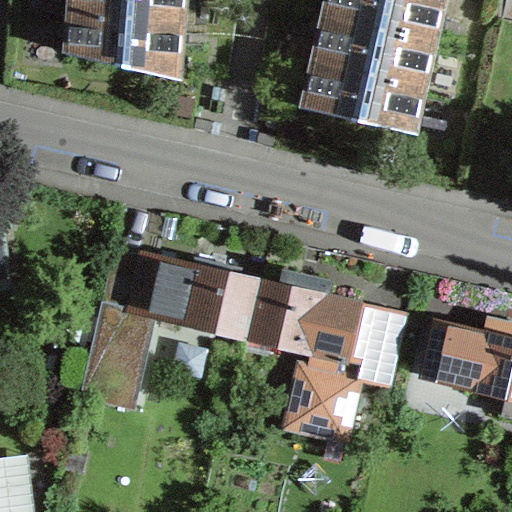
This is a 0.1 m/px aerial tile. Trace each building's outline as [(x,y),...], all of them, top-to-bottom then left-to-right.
[(95,57),(179,77),(185,0),(70,0),(67,51),(95,57)] [(337,113),(414,131),(444,0),(327,0),(303,105),(337,113)] [(0,274),(11,274),(5,218),(0,218),(0,274)] [(150,312),(248,334),(260,280),(238,275),(240,267),(214,261),(196,257),(194,265),(114,247),(80,394),(129,405),(150,312)] [(282,285),(260,280),(248,334),(314,349),(310,366),(301,363),(287,424),(346,438),(360,377),(334,371),(338,355),(394,367),(406,314),(326,295),(328,287),(302,281),(284,277),(282,285)] [(511,395),(511,330),(489,325),(487,333),(478,331),(435,321),(423,374),(511,395)]
